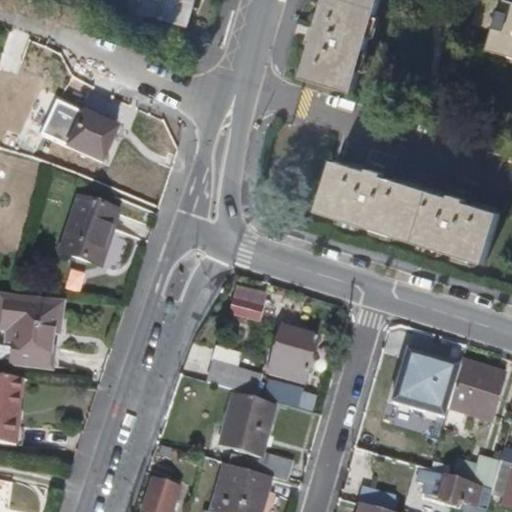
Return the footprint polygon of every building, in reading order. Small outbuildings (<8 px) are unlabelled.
[(145,0),(139,20),(180,33),(190,3),(185,1),(185,0),(145,0)] [(379,0),(324,0),(316,28),(312,28),(307,43),(312,44),(302,76),(352,92),(379,0)] [(511,0),(477,0),(470,24),(494,31),(490,48),(511,54),(511,0)] [(83,116),(58,104),(44,135),(70,146),(83,116)] [(117,128),(84,114),(83,116),(70,146),(103,160),(117,128)] [(335,162),(332,161),(316,213),(483,266),(500,215),(471,206),(465,204),(466,200),(451,195),(450,199),(444,197),(388,180),(381,178),(382,173),(369,169),(367,173),(361,171),(335,162)] [(111,210),(70,199),(55,257),(94,267),(104,229),(107,229),(111,210)] [(107,229),(104,229),(94,267),(97,267),(107,229)] [(68,269),(63,289),(78,293),(83,273),(68,269)] [(60,300),(1,288),(0,297),(0,303),(52,311),(47,339),(54,340),(60,300)] [(266,298),(238,290),(232,312),(259,320),(266,298)] [(52,311),(0,303),(0,326),(8,328),(3,364),(46,370),(49,351),(46,350),(47,339),(52,311)] [(319,339),(284,328),(271,373),(305,383),(319,339)] [(454,370),(412,358),(399,402),(441,414),(454,370)] [(455,382),(496,396),(503,372),(461,359),(455,382)] [(255,378),(215,366),(210,383),(250,395),(255,378)] [(16,382),(0,379),(0,447),(9,449),(11,429),(8,429),(16,382)] [(263,398),(293,407),(298,391),(267,382),(263,398)] [(490,418),(496,396),(455,382),(448,406),(490,418)] [(274,407),(238,396),(222,449),(259,459),(274,407)] [(511,450),(503,448),(499,461),(511,465),(511,450)] [(498,465),(499,461),(480,455),(476,469),(472,483),(482,486),(491,489),(498,465)] [(261,465),(259,473),(271,477),(284,481),(289,463),(264,456),(261,465)] [(259,473),(261,465),(237,458),(234,466),(259,473)] [(476,469),(453,462),(448,477),(472,483),(476,469)] [(261,511),(271,477),(259,473),(234,466),(227,464),(212,511),(207,510),(205,511),(261,511)] [(498,465),(491,489),(490,493),(504,497),(511,470),(498,465)] [(511,469),(511,470),(504,497),(502,506),(511,509),(511,469)] [(482,486),(472,483),(448,477),(429,471),(425,487),(433,489),(432,496),(440,499),(439,503),(460,509),(462,503),(467,505),(464,511),(484,511),(485,510),(476,506),(482,486)] [(172,511),(180,486),(154,478),(144,511),(172,511)] [(490,493),(491,489),(482,486),(476,506),(485,510),(490,493)] [(433,489),(425,487),(423,493),(432,496),(433,489)]
